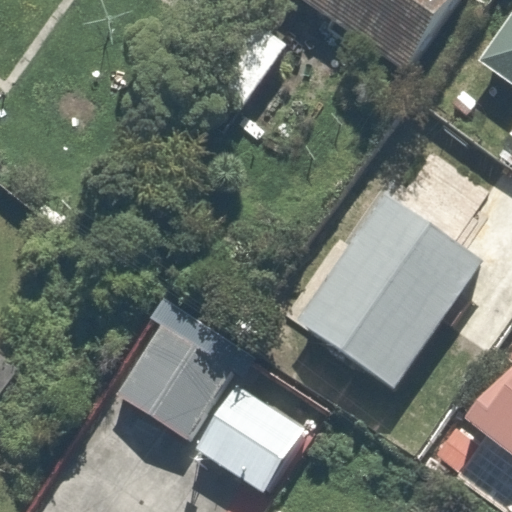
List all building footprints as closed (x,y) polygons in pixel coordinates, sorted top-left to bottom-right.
[(471,0),(306,0),(414,79),(471,0)] [(511,17),(477,70),(511,94),(511,17)] [(206,83),(244,115),(295,52),(257,21),(206,83)] [(400,396),(486,262),(388,199),(301,333),(400,396)] [(165,324),(116,399),(188,446),(237,370),(165,324)] [(511,377),(477,428),(511,452),(511,377)] [(308,432),(239,386),(196,450),(265,497),(308,432)]
